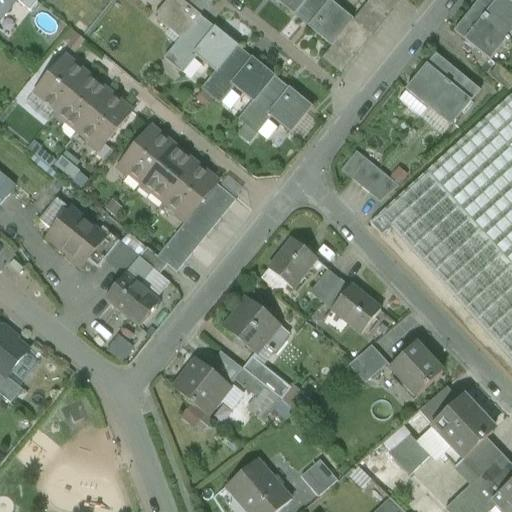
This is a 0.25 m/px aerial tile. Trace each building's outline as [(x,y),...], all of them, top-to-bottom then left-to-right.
[(13,0),(0,0),(0,20),(16,1),(13,0)] [(37,4),(32,0),(13,0),(16,1),(30,13),(37,4)] [(208,1),(207,0),(172,0),(155,20),(180,41),(200,18),(211,4),(208,1)] [(273,0),(295,17),(297,15),(296,14),(307,0),(273,0)] [(307,0),(296,14),(297,15),(295,17),(332,48),(345,32),(352,23),(333,7),(338,0),(307,0)] [(394,10),(381,0),(370,0),(368,4),(387,20),(394,10)] [(402,1),(401,0),(381,0),(394,10),(402,1)] [(483,0),(474,13),(510,42),(511,39),(511,7),(503,0),(483,0)] [(387,20),(368,4),(360,13),(379,29),(387,20)] [(379,29),(360,13),(352,23),(372,38),(379,29)] [(510,42),(474,13),(456,35),(466,44),(492,64),(510,42)] [(212,33),(199,22),(201,19),(200,18),(180,41),(165,60),(185,76),(198,60),(216,74),(216,75),(235,52),(238,49),(215,30),(212,33)] [(372,38),(352,23),(345,32),(364,48),(372,38)] [(364,48),(345,32),(337,41),(356,57),(364,48)] [(356,57),(337,41),(332,48),(330,51),(349,66),(356,57)] [(275,79),(238,49),(235,52),(216,75),(216,74),(203,90),(223,106),(236,90),(253,104),(253,105),(272,82),(273,82),(275,79)] [(349,66),(330,51),(322,61),(341,76),(349,66)] [(426,68),(406,93),(398,102),(421,121),(428,111),(458,75),(436,57),(427,68),(426,68)] [(87,78),(65,59),(37,93),(46,101),(43,105),(56,116),(87,78)] [(511,88),(511,80),(498,68),(490,78),(507,93),(511,88)] [(458,75),(428,111),(450,129),(471,104),(480,93),(458,75)] [(87,78),(56,116),(78,134),(109,96),(87,78)] [(313,111),(275,79),(273,82),(272,82),(253,105),(253,104),(239,121),(259,137),(272,122),(291,138),(313,111)] [(109,96),(78,134),(91,145),(94,141),(104,149),(132,115),(109,96)] [(511,96),(370,225),(381,238),(391,229),(511,362),(511,96)] [(150,130),(123,164),(132,172),(129,176),(142,186),(173,149),(150,130)] [(173,149),(142,186),(164,205),(195,167),(173,149)] [(357,155),(343,174),(351,181),(366,162),(357,155)] [(63,158),(56,166),(73,180),(80,172),(63,158)] [(366,162),(351,181),(361,189),(376,170),(366,162)] [(195,167),(164,205),(187,223),(190,220),(202,205),(209,197),(217,187),(218,185),(195,167)] [(376,170),(361,189),(370,197),(385,178),(376,170)] [(0,208),(15,190),(0,177),(0,208)] [(385,178),(370,197),(380,205),(398,188),(385,178)] [(236,203),(217,187),(209,197),(228,212),(236,203)] [(228,212),(209,197),(202,205),(221,221),(228,212)] [(58,201),(40,223),(52,233),(70,211),(58,201)] [(221,221),(202,205),(195,214),(214,230),(221,221)] [(104,240),(70,211),(52,233),(47,239),(83,269),(88,262),(106,241),(104,240)] [(214,230),(195,214),(190,220),(187,223),(206,239),(214,230)] [(206,239),(187,223),(180,232),(199,248),(206,239)] [(199,248),(180,232),(173,241),(192,257),(199,248)] [(106,241),(88,262),(98,270),(104,263),(119,244),(108,235),(104,240),(106,241)] [(296,240),(271,272),(293,289),(318,258),(296,240)] [(192,257),(173,241),(165,250),(185,266),(192,257)] [(119,244),(104,263),(124,279),(139,260),(120,244),(119,244)] [(0,265),(9,255),(0,247),(0,265)] [(185,266),(165,250),(158,259),(167,268),(177,275),(185,266)] [(158,259),(147,251),(139,260),(153,271),(153,272),(160,277),(167,268),(158,259)] [(124,279),(105,302),(139,330),(160,305),(139,288),(153,272),(153,271),(139,260),(124,279)] [(329,273),(310,295),(323,305),(341,283),(329,273)] [(341,283),(323,305),(332,312),(350,290),(341,283)] [(381,313),(351,289),(350,290),(332,312),(362,337),(381,313)] [(280,328),(245,299),(244,300),(245,301),(233,315),(232,315),(234,317),(224,330),(223,329),(223,330),(255,356),(257,357),(256,356),(264,347),(270,352),(266,357),(270,360),(289,336),(280,328)] [(0,374),(7,380),(29,354),(16,343),(18,340),(4,328),(1,331),(0,329),(0,374)] [(122,363),(135,348),(120,335),(107,351),(122,363)] [(417,345),(391,369),(418,398),(444,374),(428,357),(427,359),(417,348),(418,346),(417,345)] [(257,357),(255,356),(251,361),(262,370),(270,360),(266,357),(270,352),(264,347),(256,356),(257,357)] [(373,349),(352,366),(365,383),(387,365),(373,349)] [(234,388),(201,361),(199,364),(203,366),(193,378),(190,375),(176,392),(209,419),(234,388)] [(262,370),(251,361),(243,372),(265,389),(280,401),(288,391),(262,370)] [(265,389),(243,372),(236,381),(258,399),(265,389)] [(0,374),(0,396),(11,406),(22,392),(7,380),(0,374)] [(263,423),(280,401),(265,389),(258,399),(248,411),(263,423)] [(447,389),(419,414),(431,428),(459,403),(447,389)] [(304,404),(288,391),(280,401),(296,414),(304,404)] [(485,420),(464,399),(459,403),(431,428),(430,429),(432,432),(437,427),(455,446),(452,449),(465,462),(488,440),(493,435),(482,423),(485,420)] [(410,437),(391,456),(412,478),(431,459),(410,437)] [(465,462),(454,472),(469,490),(472,488),(485,476),(504,458),(488,440),(465,462)] [(511,466),(504,458),(485,476),(494,486),(511,470),(511,466)] [(260,463),(228,490),(246,511),(282,511),(293,502),(260,463)] [(508,507),(502,511),(511,511),(511,470),(494,486),(502,495),(499,497),(508,507)] [(316,471),(300,485),(315,502),(331,489),(316,471)] [(490,506),(472,488),(469,490),(458,501),(469,511),(494,511),(497,510),(492,504),(490,506)] [(499,497),(492,504),(497,510),(499,511),(502,511),(508,507),(499,497)] [(469,511),(458,501),(445,511),(469,511)]
